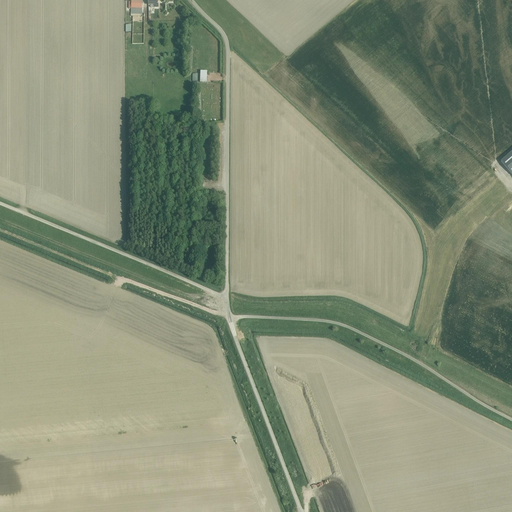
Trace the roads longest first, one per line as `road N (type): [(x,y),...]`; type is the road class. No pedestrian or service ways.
road 1 (unclassified): [(226,296),(226,41),(190,0)]
road 2 (unclassified): [(0,204),(226,296)]
road 3 (unclassified): [(300,511),(226,296)]
